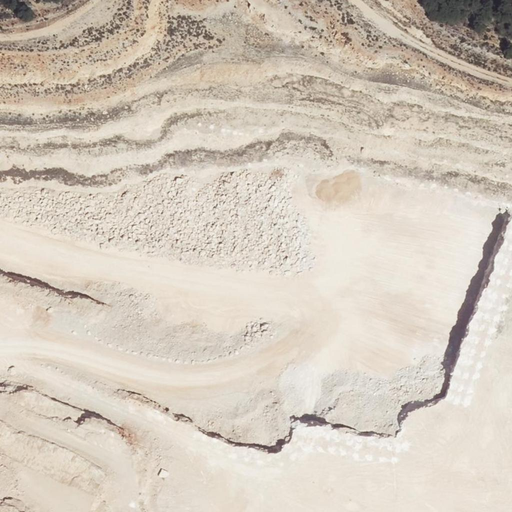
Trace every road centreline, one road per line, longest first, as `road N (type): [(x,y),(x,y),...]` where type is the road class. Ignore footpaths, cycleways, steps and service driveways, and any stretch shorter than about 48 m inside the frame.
road 1 (track): [(0,248),(219,322),(510,385)]
road 2 (track): [(0,349),(93,429),(218,511)]
road 3 (track): [(511,81),(452,59),(353,0)]
